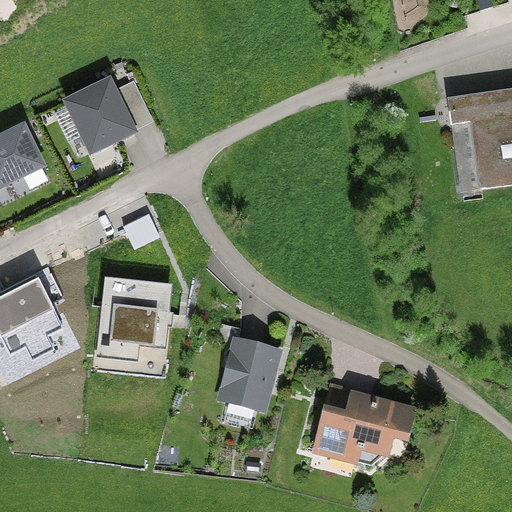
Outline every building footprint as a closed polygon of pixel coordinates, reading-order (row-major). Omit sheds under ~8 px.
[(112,69),(61,95),(92,156),(143,130),(112,69)] [(480,191),(511,186),(511,94),(447,104),(450,126),(470,123),(480,191)] [(26,116),(0,128),(0,184),(47,162),(26,116)] [(61,326),(38,279),(0,297),(0,329),(10,350),(25,343),(33,357),(52,348),(45,334),(61,326)] [(170,287),(108,281),(100,354),(137,358),(139,343),(164,345),(170,287)] [(278,354),(231,345),(219,403),(265,413),(278,354)] [(392,410),(392,409),(373,404),(373,405),(328,394),(313,452),(369,467),(387,452),(391,434),(406,438),(411,415),(392,410)]
